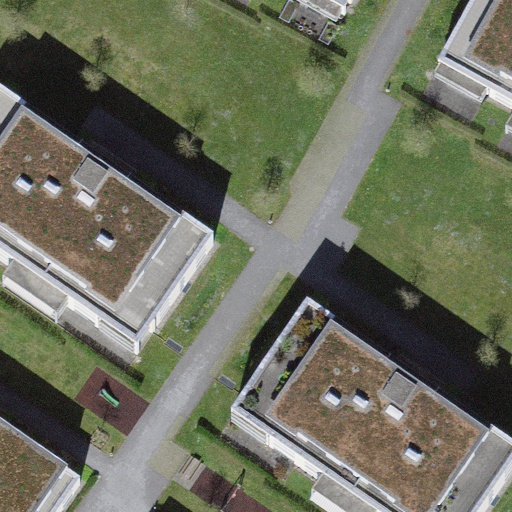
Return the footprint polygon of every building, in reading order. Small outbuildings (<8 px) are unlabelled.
[(315,0),(343,15),(351,0),(315,0)] [(511,109),(511,0),(475,0),(438,68),(511,109)] [(212,244),(0,98),(0,260),(136,354),(212,244)] [(364,511),(483,511),(511,470),(511,451),(307,310),(231,419),(364,511)] [(0,511),(59,511),(79,484),(0,429),(0,511)]
